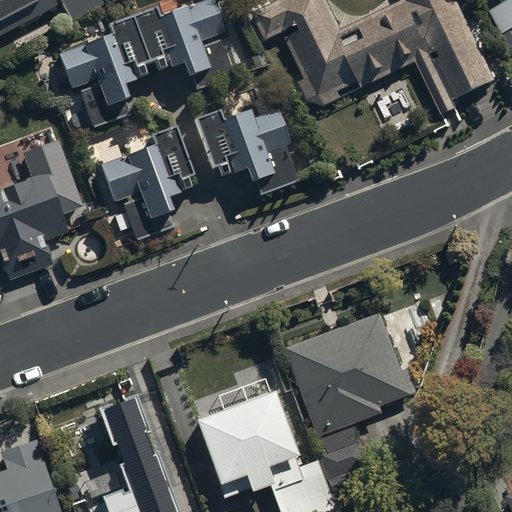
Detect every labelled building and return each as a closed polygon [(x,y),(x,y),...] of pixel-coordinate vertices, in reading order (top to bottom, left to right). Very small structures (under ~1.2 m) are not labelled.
[(0,0),(0,34),(63,2),(72,20),(107,2),(105,0),(0,0)] [(282,25),(306,75),(298,79),(307,99),(324,103),(418,59),(443,112),(456,106),(451,97),(493,77),(456,0),(401,0),(340,29),(326,0),(283,0),(254,14),(263,34),(282,25)] [(488,11),(508,47),(511,44),(511,0),(507,0),(508,0),(488,11)] [(80,88),(93,127),(131,114),(124,95),(127,94),(123,80),(146,72),(142,61),(155,56),(159,67),(165,65),(162,53),(166,52),(170,63),(183,59),(189,74),(191,74),(196,88),(233,76),(221,42),(202,48),(200,41),(222,34),(211,1),(157,19),(153,7),(109,21),(113,32),(82,42),(84,46),(60,54),(73,91),(80,88)] [(194,119),(209,167),(216,165),(220,178),(245,170),(250,185),(254,183),(258,197),(295,185),(284,152),(291,150),(280,117),(253,125),(250,115),(220,125),(216,112),(194,119)] [(103,166),(116,204),(123,201),(137,242),(174,229),(167,212),(174,209),(168,194),(192,186),(188,174),(192,173),(175,124),(152,132),(157,144),(125,155),(127,158),(103,166)] [(0,183),(0,255),(9,278),(54,261),(45,237),(68,228),(62,212),(70,208),(52,160),(31,168),(32,171),(0,183)] [(378,310),(282,345),(315,433),(380,409),(377,402),(414,389),(405,365),(400,367),(378,310)] [(272,389),(194,417),(221,495),(247,486),(248,490),(266,484),(276,511),(332,511),(314,459),(295,466),(290,454),(294,453),(272,389)] [(147,430),(134,393),(95,407),(108,444),(113,442),(120,461),(117,462),(126,489),(121,491),(119,486),(97,494),(99,500),(86,505),(88,511),(176,511),(154,448),(148,451),(141,432),(147,430)] [(0,511),(61,511),(36,437),(1,449),(7,465),(0,466),(0,511)] [(352,441),(319,453),(329,480),(363,468),(352,441)]
